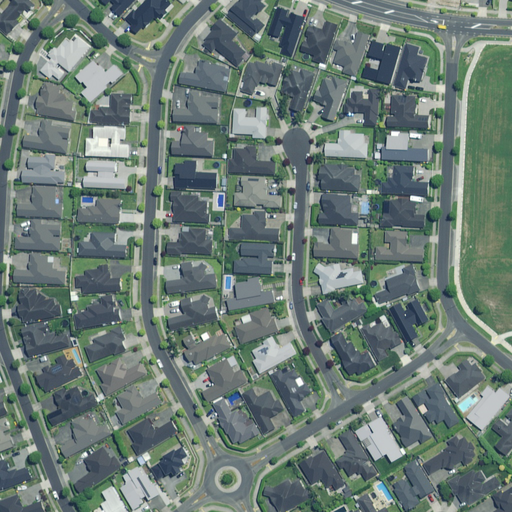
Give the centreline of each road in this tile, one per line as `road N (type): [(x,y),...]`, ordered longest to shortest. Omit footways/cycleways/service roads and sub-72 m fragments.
road 1 (tertiary): [(201,428),(147,316),(162,64)]
road 2 (residential): [(454,25),(442,282),(459,324)]
road 3 (residential): [(347,407),(297,302),(295,139)]
road 4 (residential): [(71,0),(23,60),(0,214)]
road 5 (residential): [(0,333),(70,511)]
road 6 (residential): [(459,324),(422,361),(347,407)]
